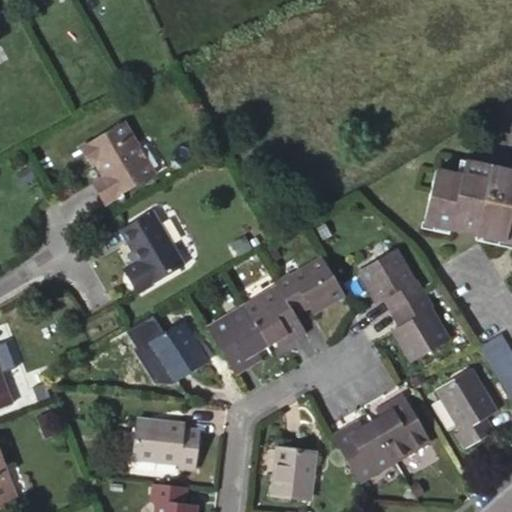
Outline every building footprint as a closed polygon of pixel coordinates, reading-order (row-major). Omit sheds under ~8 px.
[(151,174),(119,121),(77,147),(88,165),(92,163),(100,176),(104,183),(93,189),(102,203),(151,174)] [(423,224),(504,242),(505,236),(511,237),(511,175),(465,163),(461,178),(434,172),(423,224)] [(100,176),(89,183),(93,189),(104,183),(100,176)] [(148,211),(117,230),(129,251),(135,261),(130,264),(121,269),(135,293),(181,266),(148,211)] [(129,251),(124,254),(130,264),(135,261),(129,251)] [(391,313),(416,298),(390,254),(355,274),(374,305),(379,302),(383,300),(391,313)] [(340,294),(319,259),(274,286),(288,311),(302,303),(304,308),(308,313),(340,294)] [(288,311),(274,286),(238,307),(263,347),(271,341),(276,349),(303,334),(292,316),(288,311)] [(442,343),(416,298),(391,313),(398,326),(394,328),(390,332),(409,362),(442,343)] [(379,302),(386,315),(391,313),(383,300),(379,302)] [(302,303),(288,311),(292,316),(304,308),(302,303)] [(238,307),(204,328),(232,375),(257,360),(254,353),(263,347),(238,307)] [(391,313),(386,315),(394,328),(398,326),(391,313)] [(178,324),(145,343),(160,366),(170,382),(202,363),(178,324)] [(479,347),(511,402),(511,401),(511,355),(501,335),(479,347)] [(160,366),(145,343),(134,351),(147,375),(160,366)] [(0,381),(0,407),(9,404),(0,381)] [(500,424),(476,384),(443,403),(467,445),(463,447),(471,461),(498,445),(490,431),(500,424)] [(393,465),(428,444),(401,398),(375,413),(380,421),(371,427),(393,465)] [(181,426),(133,421),(129,459),(177,464),(177,469),(194,470),(198,435),(181,433),(181,426)] [(358,486),(393,465),(371,427),(363,432),(357,424),(330,440),(358,486)] [(309,455),(273,451),(267,500),(304,502),(309,455)] [(0,464),(0,502),(13,498),(0,464)] [(183,490),(153,486),(151,504),(156,504),(155,511),(195,511),(196,507),(182,506),(183,490)]
